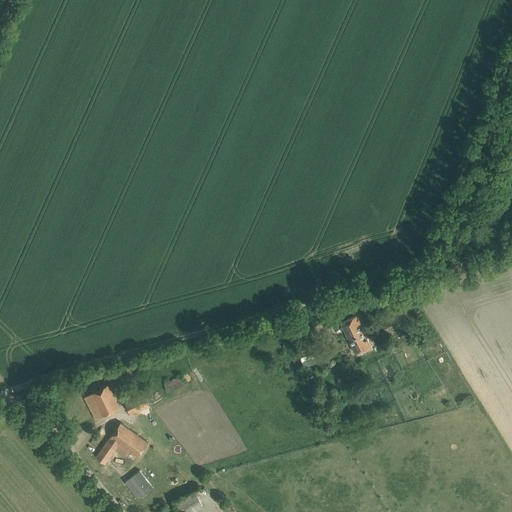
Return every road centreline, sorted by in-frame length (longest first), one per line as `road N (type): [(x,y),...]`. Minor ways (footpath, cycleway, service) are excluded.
road 1 (track): [(12,390),(305,305)]
road 2 (unclassified): [(118,511),(29,405),(12,390),(0,394)]
